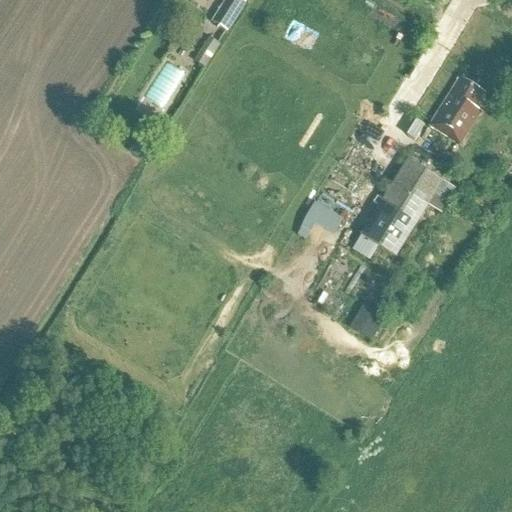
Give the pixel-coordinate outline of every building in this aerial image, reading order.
[(228,33),(246,4),(238,0),(225,0),(211,23),(228,33)] [(460,145),(481,112),(475,109),(484,94),(460,78),(430,127),(460,145)] [(414,142),(424,127),(415,122),(406,136),(414,142)] [(134,146),(129,154),(145,163),(153,151),(146,147),(142,152),(134,146)] [(395,260),(442,184),(406,162),(360,239),(395,260)] [(299,231),(310,237),(319,221),(338,231),(346,215),(316,199),(299,231)] [(358,316),(351,328),(371,340),(378,329),(358,316)]
